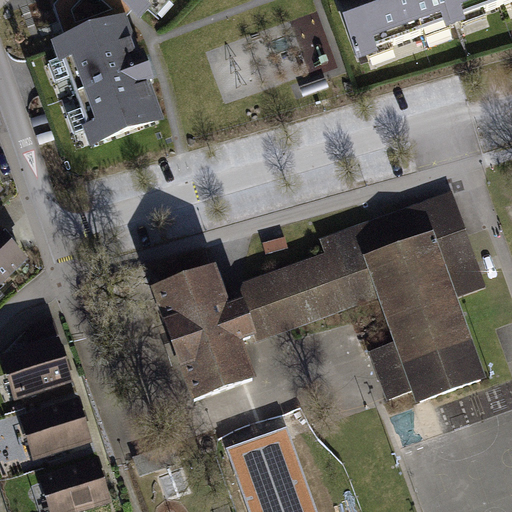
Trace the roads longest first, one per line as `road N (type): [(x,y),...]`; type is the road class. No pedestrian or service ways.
road 1 (residential): [(54,281),(128,489)]
road 2 (residential): [(0,105),(49,229),(54,281)]
